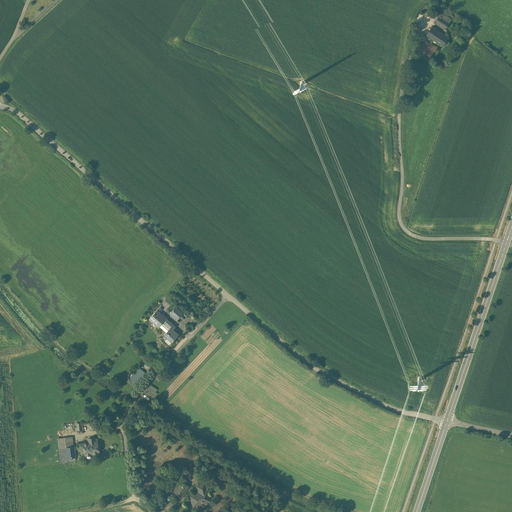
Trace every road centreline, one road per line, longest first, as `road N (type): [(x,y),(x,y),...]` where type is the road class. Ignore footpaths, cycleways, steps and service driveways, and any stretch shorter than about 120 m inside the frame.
road 1 (residential): [(228,295),(18,111),(0,105)]
road 2 (residential): [(228,295),(124,414),(130,485),(152,511)]
road 3 (residential): [(446,420),(386,406),(346,386),(228,295)]
road 4 (primary): [(511,223),(446,420)]
